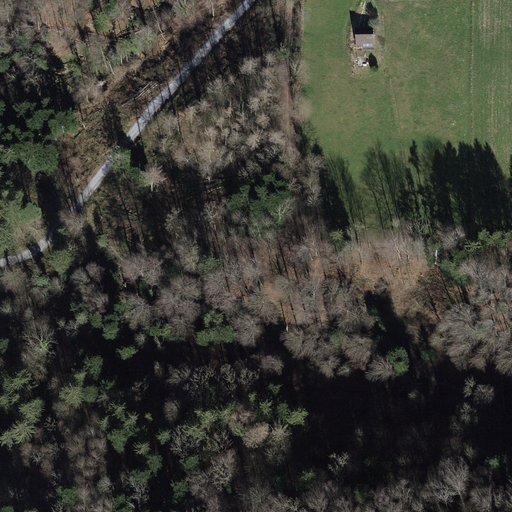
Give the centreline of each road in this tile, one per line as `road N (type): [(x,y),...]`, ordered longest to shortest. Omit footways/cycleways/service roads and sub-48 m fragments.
road 1 (track): [(296,0),(285,99),(294,190),(289,262),(299,280),(433,375),(431,401),(349,470),(273,467),(197,480),(106,511)]
road 2 (track): [(0,259),(29,254),(53,236),(252,0)]
road 3 (track): [(2,511),(66,365),(56,335),(34,314),(0,302)]
